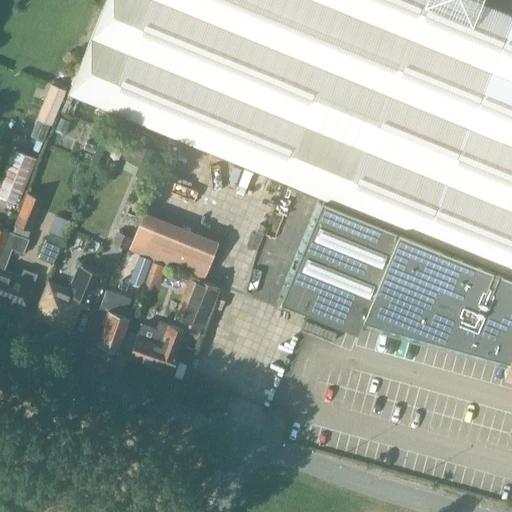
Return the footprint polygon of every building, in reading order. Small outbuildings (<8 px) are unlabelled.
[(106,0),(68,94),(324,197),(282,302),(359,333),(361,328),(364,319),(367,320),(510,360),(507,368),(506,369),(505,373),(508,374),(511,375),(511,13),(482,1),(478,0),(106,0)] [(64,57),(73,66),(78,60),(69,52),(64,57)] [(37,118),(50,124),(51,124),(66,90),(51,84),(37,118)] [(151,170),(158,152),(134,142),(131,149),(127,160),(151,170)] [(0,195),(18,202),(35,158),(13,150),(0,182),(0,195)] [(21,226),(30,230),(38,209),(24,203),(16,224),(21,226)] [(0,301),(23,310),(37,274),(24,269),(21,277),(4,270),(12,248),(24,253),(29,239),(28,238),(27,238),(30,230),(21,226),(16,224),(12,232),(10,231),(9,231),(0,256),(0,301)] [(0,256),(9,231),(0,227),(0,256)] [(51,232),(50,232),(47,240),(46,240),(39,257),(54,263),(64,237),(51,232)] [(115,244),(126,249),(131,238),(120,233),(115,244)] [(108,273),(79,261),(76,267),(78,268),(69,291),(50,284),(37,315),(40,317),(39,321),(49,325),(51,321),(69,328),(79,302),(94,308),(108,273)] [(162,271),(157,267),(149,275),(155,279),(159,283),(166,275),(162,271)] [(186,323),(201,329),(218,286),(198,278),(198,279),(181,318),(180,321),(186,323)] [(130,297),(106,289),(100,307),(109,310),(98,342),(100,343),(101,346),(108,348),(111,347),(119,350),(130,317),(124,315),(130,297)] [(152,340),(138,335),(139,333),(129,330),(122,349),(132,353),(130,356),(146,362),(154,365),(170,371),(185,331),(159,321),(152,340)]
